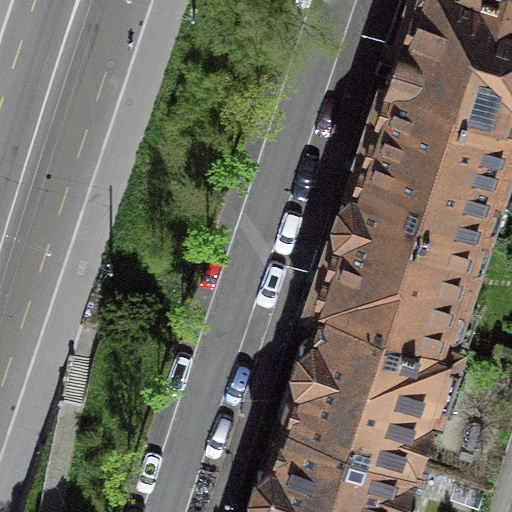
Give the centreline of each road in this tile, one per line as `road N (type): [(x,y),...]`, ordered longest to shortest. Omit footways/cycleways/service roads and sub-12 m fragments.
road 1 (residential): [(336,0),(172,511)]
road 2 (residential): [(0,249),(78,0)]
